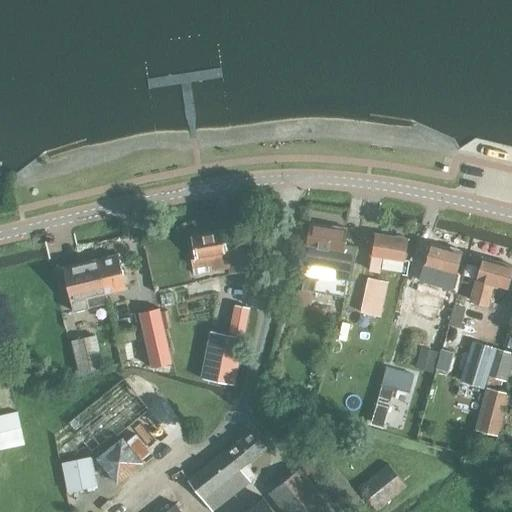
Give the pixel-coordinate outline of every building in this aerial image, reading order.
[(305,264),(303,272),(316,274),(313,291),(341,295),(344,278),(351,280),(357,246),(342,244),(345,229),(311,223),(308,246),(305,264)] [(192,236),(196,260),(209,257),(210,259),(212,267),(227,264),(229,272),(254,267),(249,238),(225,243),(223,230),(192,236)] [(408,239),(375,233),(368,270),(406,276),(408,260),(405,260),(408,239)] [(424,265),(456,274),(463,252),(430,243),(424,265)] [(118,255),(97,260),(108,304),(108,303),(106,293),(126,288),(118,255)] [(493,285),(508,289),(511,274),(511,265),(482,257),(469,301),(488,306),(493,285)] [(97,260),(78,264),(63,268),(73,312),(108,304),(97,260)] [(383,306),(388,283),(388,282),(368,277),(362,302),(383,306)] [(416,312),(434,317),(440,297),(422,292),(416,312)] [(159,308),(139,313),(150,366),(171,361),(159,308)] [(234,385),(245,327),(231,324),(228,335),(211,331),(201,378),(234,385)] [(96,335),(73,340),(80,372),(104,366),(96,335)] [(496,349),(472,341),(459,380),(484,388),(488,376),(496,349)] [(131,342),(120,344),(122,358),(132,357),(131,342)] [(434,374),(446,378),(454,353),(442,349),(434,374)] [(506,382),(511,362),(511,353),(496,349),(488,376),(506,382)] [(382,383),(370,422),(382,426),(393,386),(382,383)] [(489,389),(478,430),(498,436),(509,395),(489,389)] [(17,411),(0,415),(0,449),(24,444),(17,411)] [(241,469),(267,447),(252,428),(187,479),(213,511),(251,481),(241,469)] [(117,483),(143,462),(122,436),(96,457),(117,483)] [(322,449),(300,467),(336,511),(359,511),(368,505),(322,449)] [(91,456),(61,462),(66,491),(97,486),(91,456)] [(375,511),(406,487),(388,463),(357,488),(375,511)] [(283,511),(336,511),(300,467),(268,493),(283,511)] [(275,511),(263,496),(242,511),(275,511)] [(182,511),(176,503),(164,511),(182,511)]
